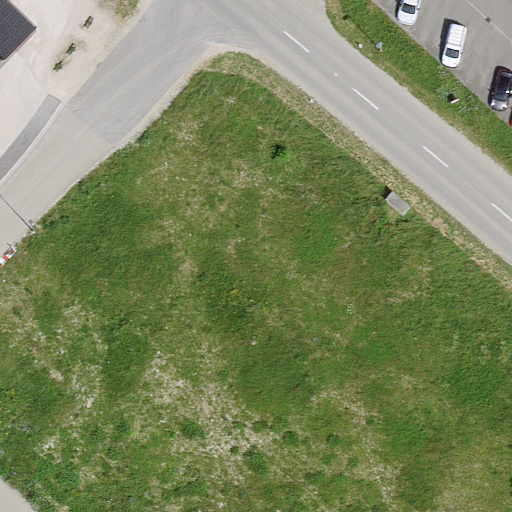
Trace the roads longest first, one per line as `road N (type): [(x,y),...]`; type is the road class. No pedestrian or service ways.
road 1 (tertiary): [(239,0),(511,231)]
road 2 (residential): [(0,221),(197,0)]
